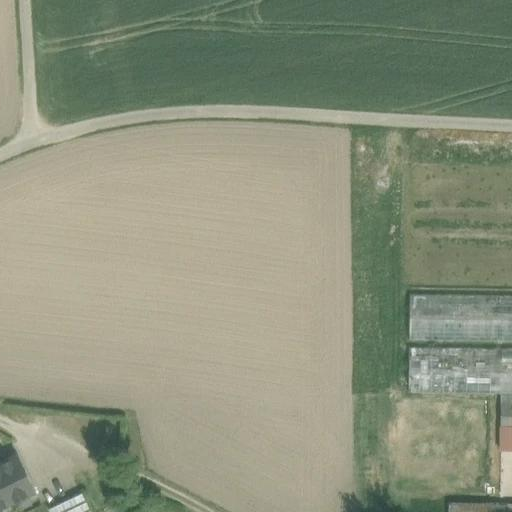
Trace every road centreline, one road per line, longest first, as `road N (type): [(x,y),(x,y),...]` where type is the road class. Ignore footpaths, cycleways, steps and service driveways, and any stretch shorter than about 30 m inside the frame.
road 1 (track): [(0,156),(78,129),(167,113),(511,126)]
road 2 (track): [(0,421),(205,511)]
road 3 (track): [(32,143),(24,0)]
